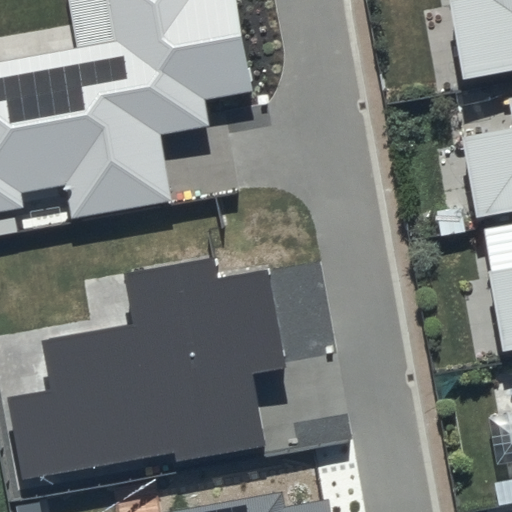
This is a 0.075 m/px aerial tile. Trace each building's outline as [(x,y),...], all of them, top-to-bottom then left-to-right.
[(109,0),(117,42),(0,63),(0,211),(20,208),(18,193),(64,185),(69,218),(171,201),(161,135),(209,125),(203,99),(253,90),(236,0),(109,0)] [(511,0),(450,0),(463,80),(511,70),(511,0)] [(476,217),(511,210),(511,96),(509,97),(511,113),(511,126),(462,137),(476,217)] [(217,279),(213,259),(123,273),(135,325),(42,341),(50,389),(8,399),(21,477),(172,451),(174,462),(263,447),(251,373),(286,365),(267,269),(217,279)] [(511,267),(488,272),(502,352),(511,350),(511,267)] [(330,511),(328,500),(286,507),(283,492),(170,511),(330,511)]
